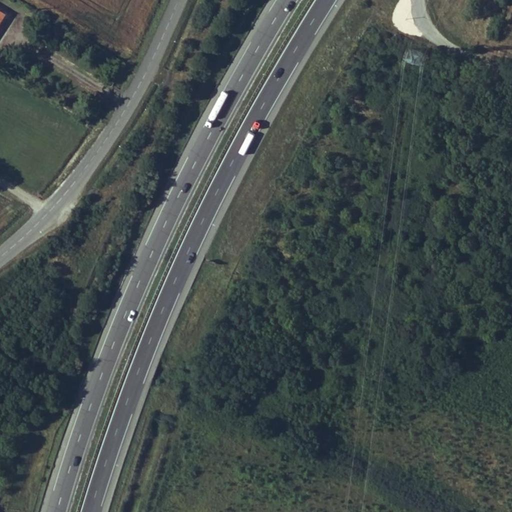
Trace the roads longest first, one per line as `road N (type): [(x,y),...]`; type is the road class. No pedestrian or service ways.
road 1 (motorway): [(90,511),(160,313),(206,213),(326,0)]
road 2 (motorway): [(287,0),(175,201),(88,408),(56,511)]
road 3 (tertiary): [(0,253),(48,210),(95,145),(178,0)]
road 4 (unclassified): [(418,0),(430,34),(511,71)]
